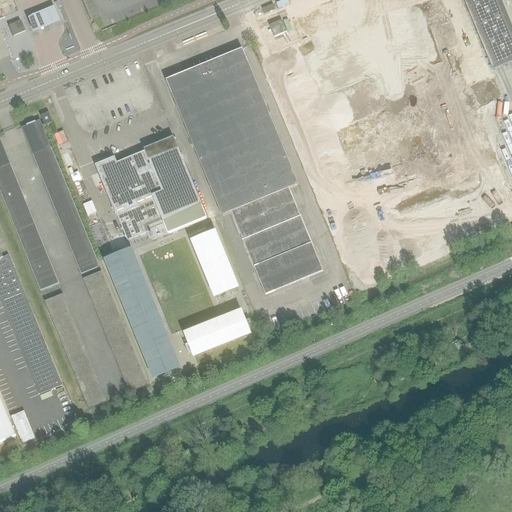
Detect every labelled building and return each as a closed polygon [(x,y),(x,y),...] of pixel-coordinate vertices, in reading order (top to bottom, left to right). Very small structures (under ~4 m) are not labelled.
[(338,0),(345,16),(379,3),(377,0),(338,0)] [(511,62),(511,28),(500,0),(463,0),(492,71),(511,62)] [(60,25),(51,2),(27,11),(21,14),(30,37),(36,34),(60,25)] [(344,226),(363,277),(511,221),(511,197),(499,163),(501,162),(497,152),(510,147),(494,102),(511,96),(503,74),(472,85),(468,75),(474,73),(467,53),(459,55),(451,32),(460,28),(453,8),(442,12),(439,3),(403,17),(410,37),(432,29),(441,55),(406,68),(385,12),(289,48),(296,66),(294,67),(351,223),(344,226)] [(402,18),(400,19),(407,37),(410,36),(402,18)] [(287,19),(272,24),(276,36),(291,31),(287,19)] [(25,33),(20,21),(8,26),(13,38),(25,33)] [(423,42),(408,48),(412,57),(427,51),(423,42)] [(290,189),(298,186),(299,185),(243,49),(192,70),(167,80),(223,216),(232,212),(266,295),(323,272),(290,189)] [(41,116),(46,126),(54,122),(50,112),(41,116)] [(40,121),(22,129),(24,136),(43,128),(40,121)] [(46,135),(43,128),(24,136),(27,142),(46,135)] [(48,141),(46,135),(27,142),(30,149),(48,141)] [(149,231),(153,240),(207,217),(175,139),(147,150),(147,152),(118,164),(116,158),(96,166),(116,212),(117,212),(129,239),(149,231)] [(51,148),(48,141),(30,149),(33,156),(51,148)] [(53,154),(51,148),(33,156),(35,162),(53,154)] [(56,160),(53,154),(35,162),(37,168),(56,160)] [(0,168),(10,165),(8,158),(0,161),(0,168)] [(58,166),(56,160),(37,168),(40,174),(58,166)] [(0,175),(13,171),(10,165),(0,168),(0,175)] [(61,172),(58,166),(40,174),(42,180),(61,172)] [(0,182),(15,177),(13,171),(0,175),(0,182)] [(63,178),(61,172),(42,180),(45,185),(63,178)] [(0,189),(18,183),(15,177),(0,182),(0,189)] [(66,184),(63,178),(45,185),(47,191),(66,184)] [(20,189),(18,183),(0,189),(0,192),(1,196),(20,189)] [(68,190),(66,184),(47,191),(50,197),(68,190)] [(22,195),(20,189),(1,196),(4,202),(22,195)] [(70,196),(68,190),(50,197),(52,203),(70,196)] [(25,201),(22,195),(4,202),(6,208),(25,201)] [(73,202),(70,196),(52,203),(54,209),(73,202)] [(27,206),(25,201),(6,208),(9,214),(27,206)] [(75,208),(73,202),(54,209),(57,215),(75,208)] [(30,212),(27,206),(9,214),(11,220),(30,212)] [(78,214),(75,208),(57,215),(59,221),(78,214)] [(32,218),(30,212),(11,220),(14,226),(32,218)] [(80,220),(78,214),(59,221),(62,227),(80,220)] [(35,224),(32,218),(14,226),(16,232),(35,224)] [(83,226),(80,220),(62,227),(64,233),(83,226)] [(37,230),(35,224),(16,232),(18,238),(37,230)] [(85,232),(83,226),(64,233),(67,239),(85,232)] [(39,236),(37,230),(18,238),(21,244),(39,236)] [(214,230),(191,239),(214,294),(216,293),(227,289),(237,284),(214,230)] [(87,238),(85,232),(67,239),(69,245),(87,238)] [(42,242),(39,236),(21,244),(23,250),(42,242)] [(90,244),(87,238),(69,245),(71,251),(90,244)] [(44,248),(42,242),(23,250),(26,256),(44,248)] [(92,250),(90,244),(71,251),(74,257),(92,250)] [(47,254),(44,248),(26,256),(28,262),(47,254)] [(95,256),(92,250),(74,257),(76,263),(95,256)] [(0,300),(27,367),(39,395),(62,386),(51,358),(9,256),(2,258),(0,253),(0,300)] [(129,318),(154,307),(132,253),(107,263),(129,318)] [(49,260),(47,254),(28,262),(31,268),(49,260)] [(97,262),(95,256),(76,263),(79,269),(97,262)] [(52,266),(49,260),(31,268),(33,274),(52,266)] [(100,268),(97,262),(79,269),(81,275),(100,268)] [(56,278),(54,272),(52,266),(33,274),(35,280),(38,286),(56,278)] [(104,278),(101,272),(83,280),(85,286),(104,278)] [(59,284),(56,278),(38,286),(40,292),(59,284)] [(106,284),(104,278),(85,286),(88,292),(106,284)] [(109,290),(106,284),(88,292),(90,298),(109,290)] [(111,296),(109,290),(90,298),(93,304),(111,296)] [(65,301),(63,295),(44,302),(47,308),(65,301)] [(114,302),(111,296),(93,304),(95,310),(114,302)] [(68,307),(65,301),(47,308),(49,314),(68,307)] [(116,308),(114,302),(95,310),(97,316),(116,308)] [(70,313),(68,307),(49,314),(52,320),(70,313)] [(118,314),(116,308),(97,316),(100,322),(118,314)] [(73,319),(70,313),(52,320),(54,326),(73,319)] [(153,378),(179,368),(156,313),(131,323),(153,378)] [(240,313),(186,335),(195,357),(249,335),(240,313)] [(121,320),(118,314),(100,322),(102,328),(121,320)] [(75,325),(73,319),(54,326),(57,332),(75,325)] [(123,326),(121,320),(102,328),(105,334),(123,326)] [(78,331),(75,325),(57,332),(59,338),(78,331)] [(126,332),(123,326),(105,334),(107,340),(126,332)] [(80,337),(78,331),(59,338),(61,344),(80,337)] [(128,338),(126,332),(107,340),(110,346),(128,338)] [(82,343),(80,337),(61,344),(64,350),(82,343)] [(131,344),(128,338),(110,346),(112,352),(131,344)] [(85,349),(82,343),(64,350),(66,356),(85,349)] [(133,350),(131,344),(112,352),(114,358),(133,350)] [(87,355),(85,349),(66,356),(69,362),(87,355)] [(135,356),(133,350),(114,358),(117,364),(135,356)] [(90,361),(87,355),(69,362),(71,368),(90,361)] [(138,362),(135,356),(117,364),(119,370),(138,362)] [(92,367),(90,361),(71,368),(74,374),(92,367)] [(140,368),(138,362),(119,370),(122,376),(140,368)] [(95,373),(92,367),(74,374),(76,380),(95,373)] [(143,374),(140,368),(122,376),(124,382),(143,374)] [(97,379),(95,373),(76,380),(78,386),(97,379)] [(145,380),(143,374),(124,382),(127,388),(145,380)] [(99,385),(97,379),(78,386),(81,392),(99,385)] [(147,386),(145,380),(127,388),(129,394),(147,386)] [(102,391),(99,385),(81,392),(83,398),(102,391)] [(104,397),(102,391),(83,398),(86,404),(104,397)] [(107,403),(104,397),(86,404),(88,410),(107,403)] [(0,399),(0,446),(17,440),(0,399)] [(11,417),(21,442),(22,444),(35,439),(34,437),(24,412),(11,417)]
